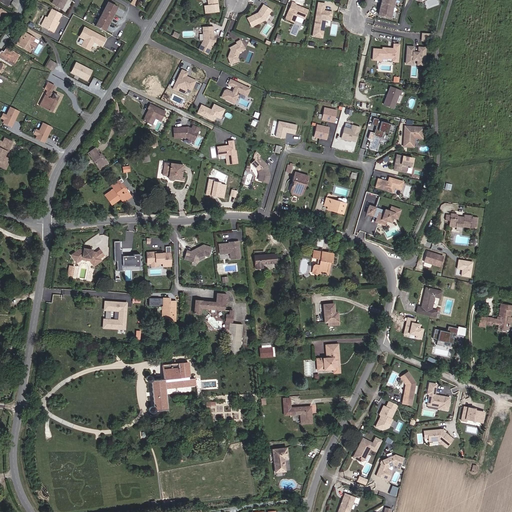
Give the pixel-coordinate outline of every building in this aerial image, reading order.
[(65,0),(53,0),(52,3),(62,9),(64,5),(63,4),(65,0)] [(207,0),(208,6),(210,6),(210,12),(219,11),(217,0),(207,0)] [(381,0),(378,15),(387,17),(390,17),(393,7),(393,4),(394,0),(381,0)] [(116,11),(118,7),(108,2),(103,10),(113,15),(115,10),(116,11)] [(292,2),(285,19),(294,22),(297,16),(304,19),(308,10),(302,8),(301,8),(300,8),(300,7),(295,5),(296,4),(292,2)] [(325,3),(318,2),(312,36),(322,38),(324,25),(320,24),(320,20),(322,19),(325,19),(331,20),(332,12),(326,11),(326,12),(323,12),(324,10),(325,3)] [(256,14),(247,18),(251,27),(264,20),(271,10),(263,5),(258,13),(258,14),(256,15),(256,14)] [(57,22),(61,14),(52,9),(47,18),(42,27),(53,32),(56,28),(54,27),(57,22)] [(112,19),(114,15),(113,15),(103,10),(99,18),(109,23),(111,18),(112,19)] [(107,27),(109,23),(99,18),(95,26),(104,31),(107,26),(107,27)] [(101,46),(105,38),(84,27),(79,37),(85,40),(81,46),(89,50),(93,41),(101,46)] [(213,27),(202,27),(203,40),(198,49),(207,54),(213,43),(213,42),(213,38),(213,27)] [(34,50),(37,44),(33,41),(35,38),(24,32),(17,44),(30,52),(32,49),(34,50)] [(429,41),(430,34),(423,33),(422,41),(429,41)] [(228,57),(231,64),(239,61),(237,57),(239,52),(245,49),(239,40),(236,42),(236,43),(232,46),(232,48),(232,50),(230,49),(228,57)] [(398,62),(399,44),(394,44),(393,48),(390,48),(390,49),(388,49),(388,48),(383,47),(382,49),(373,49),(373,60),(382,60),(382,57),(393,58),(392,61),(398,62)] [(424,65),(425,48),(418,47),(418,53),(413,52),(414,47),(407,46),(406,64),(412,64),(413,60),(417,60),(417,64),(424,65)] [(0,58),(11,65),(19,54),(7,47),(3,52),(1,51),(0,51),(0,58)] [(52,71),(57,64),(50,60),(46,67),(52,71)] [(76,61),(70,72),(88,80),(93,69),(76,61)] [(191,90),(196,81),(189,77),(188,78),(185,77),(187,72),(181,70),(172,89),(177,91),(179,88),(186,91),(187,88),(191,90)] [(249,89),(230,80),(228,84),(234,87),(231,92),(226,90),(224,90),(221,97),(234,103),(238,95),(237,95),(238,92),(246,96),(249,89)] [(51,112),(57,101),(56,100),(58,96),(54,94),(51,98),(49,97),(51,92),(54,85),(48,82),(44,89),(47,91),(39,106),(51,112)] [(393,108),(399,94),(400,95),(402,91),(390,86),(383,104),(393,108)] [(165,112),(150,104),(148,108),(149,109),(147,113),(148,113),(147,115),(145,116),(143,120),(151,124),(155,118),(160,120),(165,112)] [(220,118),(224,109),(214,104),(211,110),(201,105),(197,113),(214,121),(216,117),(220,118)] [(11,127),(18,111),(9,107),(6,115),(3,120),(2,123),(11,127)] [(336,110),(324,108),(321,120),(333,122),(336,110)] [(393,133),(395,126),(378,121),(378,120),(373,118),(371,125),(376,126),(373,136),(381,138),(382,132),(387,134),(387,131),(393,133)] [(295,134),(296,125),(279,121),(275,136),(284,138),(285,134),(284,134),(284,132),(295,134)] [(51,127),(42,123),(38,131),(36,135),(35,139),(44,143),(51,127)] [(185,127),(173,128),(174,138),(186,137),(193,141),(199,128),(193,125),(191,129),(190,128),(185,129),(185,127)] [(328,127),(316,125),(313,137),(326,139),(328,127)] [(351,129),(344,127),(341,138),(355,142),(360,127),(352,125),(351,129)] [(423,127),(404,126),(404,137),(404,138),(403,139),(403,146),(413,147),(414,138),(422,139),(423,127)] [(7,152),(10,146),(3,142),(0,141),(0,156),(1,157),(0,158),(0,166),(5,169),(10,159),(4,157),(6,152),(7,152)] [(234,151),(233,141),(228,141),(229,146),(229,147),(224,148),(223,146),(217,147),(218,155),(225,155),(227,164),(237,163),(235,150),(234,151)] [(95,148),(88,153),(99,169),(107,163),(102,156),(101,157),(99,155),(95,148)] [(256,160),(252,164),(258,170),(259,176),(259,178),(263,179),(263,181),(267,183),(269,176),(267,165),(258,157),(259,156),(256,152),(255,153),(253,157),(256,160)] [(412,158),(397,155),(395,161),(396,161),(396,164),(395,163),(393,170),(405,173),(407,165),(411,166),(412,158)] [(170,165),(164,164),(162,174),(167,174),(167,176),(168,177),(168,178),(170,179),(171,180),(173,180),(173,179),(175,179),(176,177),(179,177),(179,176),(181,176),(183,166),(170,164),(170,165)] [(308,176),(295,172),(292,180),(293,181),(290,191),(292,194),(299,196),(302,194),(305,184),(306,184),(308,176)] [(401,189),(403,182),(389,177),(387,182),(385,182),(386,181),(377,179),(375,187),(393,193),(394,188),(401,189)] [(117,180),(111,185),(114,189),(108,193),(114,202),(119,199),(123,196),(126,201),(131,197),(125,188),(123,190),(117,180)] [(206,194),(225,197),(227,182),(208,180),(206,194)] [(114,202),(108,193),(104,196),(110,205),(114,202)] [(326,198),(324,205),(327,206),(327,209),(333,211),(334,209),(338,211),(338,213),(343,214),(346,203),(345,203),(346,200),(345,199),(343,198),(341,199),(339,198),(338,199),(337,201),(326,198)] [(384,211),(369,205),(366,213),(376,217),(379,218),(378,223),(384,225),(386,220),(392,217),(396,219),(399,210),(390,207),(389,211),(384,209),(384,211)] [(476,229),(477,217),(472,216),(464,215),(463,217),(457,217),(457,215),(450,214),(450,215),(446,214),(445,220),(449,221),(449,226),(456,227),(457,226),(462,227),(462,226),(470,227),(470,228),(476,229)] [(227,243),(219,244),(220,254),(230,253),(231,259),(240,258),(238,241),(229,242),(229,243),(229,244),(228,244),(227,243)] [(191,252),(187,251),(185,259),(193,262),(195,258),(196,258),(198,259),(203,255),(208,257),(210,248),(203,245),(198,248),(198,249),(196,250),(195,250),(191,252)] [(79,249),(70,255),(75,262),(81,257),(90,259),(95,266),(100,262),(99,259),(100,258),(104,256),(101,251),(97,254),(96,252),(92,251),(92,249),(86,248),(86,250),(79,249)] [(140,266),(139,254),(133,254),(133,256),(126,256),(125,257),(122,257),(122,249),(120,249),(114,249),(114,261),(117,261),(117,267),(122,267),(122,266),(134,266),(134,267),(140,266)] [(314,251),(312,257),(318,258),(316,265),(315,265),(313,266),(312,270),(322,272),(322,274),(327,275),(329,264),(328,264),(328,261),(330,262),(331,262),(332,259),(330,259),(331,254),(322,252),(314,251)] [(440,267),(443,256),(426,251),(423,261),(440,267)] [(171,266),(170,253),(166,253),(158,254),(158,255),(155,255),(155,254),(155,252),(147,253),(147,264),(151,264),(153,263),(156,262),(157,263),(163,263),(163,266),(171,266)] [(262,264),(276,263),(275,254),(254,256),(255,268),(263,268),(262,264)] [(95,266),(90,259),(81,257),(75,262),(76,263),(81,260),(89,261),(93,267),(95,266)] [(470,277),(473,261),(458,258),(456,268),(462,269),(461,275),(470,277)] [(440,298),(441,291),(426,288),(425,293),(424,293),(421,307),(417,306),(416,313),(435,317),(437,311),(431,309),(434,297),(440,298)] [(215,303),(195,301),(193,314),(202,315),(204,317),(209,313),(207,310),(207,309),(223,311),(224,304),(226,304),(227,294),(216,293),(215,303)] [(169,320),(175,320),(175,301),(169,301),(169,298),(163,298),(163,299),(159,299),(159,298),(148,298),(148,306),(153,306),(153,305),(163,305),(162,317),(169,317),(169,320)] [(103,318),(102,328),(126,329),(128,301),(104,300),(103,310),(119,311),(118,319),(103,318)] [(511,317),(510,317),(511,311),(511,310),(511,305),(501,303),(499,317),(498,316),(498,319),(487,317),(486,324),(492,325),(492,324),(498,325),(498,326),(502,327),(502,329),(508,330),(509,321),(511,322),(511,317)] [(334,304),(323,305),(324,322),(327,322),(337,321),(338,321),(337,315),(335,315),(334,304)] [(229,315),(225,314),(222,355),(239,356),(242,324),(231,323),(231,322),(232,311),(229,310),(229,315)] [(414,319),(407,318),(405,326),(406,326),(406,328),(405,328),(403,334),(408,335),(409,333),(416,335),(415,338),(420,339),(423,329),(418,328),(419,324),(414,323),(414,319)] [(457,328),(448,326),(447,332),(434,329),(432,338),(437,339),(436,345),(443,346),(444,342),(452,344),(454,338),(451,337),(452,333),(456,334),(457,328)] [(326,358),(319,359),(320,370),(333,369),(333,373),(340,372),(339,367),(337,367),(337,363),(339,363),(337,344),(325,345),(326,355),(329,354),(329,358),(326,358)] [(272,348),(260,349),(261,358),(272,357),(272,348)] [(189,370),(188,362),(178,363),(179,373),(189,372),(189,370)] [(163,379),(152,380),(153,379),(152,377),(152,376),(150,376),(149,375),(148,376),(146,376),(146,377),(145,379),(146,380),(146,381),(148,382),(149,382),(150,382),(151,382),(153,406),(152,406),(150,406),(149,407),(148,408),(148,410),(148,411),(149,412),(150,413),(152,413),(153,413),(154,412),(155,411),(167,409),(165,388),(182,386),(182,387),(201,385),(201,380),(197,381),(195,370),(189,370),(189,372),(179,373),(178,363),(162,365),(163,379)] [(415,382),(407,372),(400,377),(405,384),(405,383),(406,385),(406,386),(405,386),(402,403),(411,405),(415,382)] [(436,384),(429,383),(427,394),(429,394),(427,405),(438,407),(438,408),(447,410),(448,406),(449,405),(449,403),(449,402),(450,397),(444,397),(444,398),(438,397),(438,395),(434,395),(436,384)] [(309,406),(293,408),(293,414),(300,414),(301,424),(312,423),(311,414),(310,414),(309,406)] [(379,414),(381,415),(375,426),(380,429),(383,425),(385,424),(389,426),(391,420),(390,419),(395,409),(393,407),(391,410),(386,407),(383,406),(379,414)] [(463,408),(461,421),(465,421),(466,419),(479,422),(479,418),(482,419),(483,412),(475,410),(473,410),(473,409),(469,408),(467,408),(467,409),(463,408)] [(441,430),(424,431),(424,438),(428,438),(429,441),(438,440),(446,447),(453,439),(444,432),(443,432),(442,431),(442,430),(441,430)] [(372,443),(362,438),(354,457),(356,458),(356,459),(360,461),(364,460),(370,448),(375,451),(381,440),(375,437),(372,443)] [(286,448),(272,449),(275,472),(285,471),(283,458),(287,458),(286,448)] [(395,455),(382,461),(376,476),(388,481),(391,473),(390,471),(387,469),(388,466),(393,464),(400,467),(403,458),(395,455)] [(359,475),(357,481),(366,484),(368,479),(359,475)] [(395,497),(398,488),(392,486),(389,494),(395,497)] [(344,493),(337,511),(349,511),(355,497),(344,493)]
